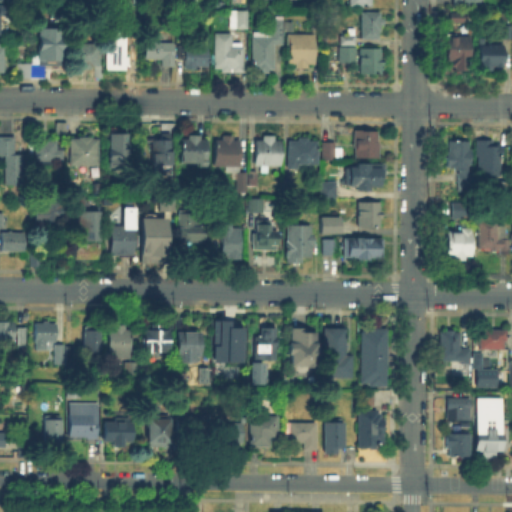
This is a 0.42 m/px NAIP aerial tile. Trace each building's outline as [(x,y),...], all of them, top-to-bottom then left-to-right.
[(245,9),(227,9),(227,27),(245,27),(245,9)] [(137,12),(137,27),(124,27),(125,12),(137,12)] [(214,35),(233,35),(233,43),(237,43),(238,12),(246,12),(246,73),(224,73),(214,65),(214,35)] [(362,14),(382,14),(382,39),(362,39),(362,14)] [(272,35),(272,21),(284,21),(284,47),(276,47),(276,72),(254,72),(254,35),(272,35)] [(45,81),(13,81),(13,65),(36,65),(36,31),(64,31),(63,66),(45,66),(45,81)] [(107,31),(127,31),(126,66),(107,66),(107,31)] [(342,35),(356,35),(355,62),(341,62),(342,35)] [(316,36),(316,67),(289,67),(289,36),(316,36)] [(446,63),(447,38),(471,39),(471,63),(446,63)] [(100,45),(100,68),(77,68),(77,44),(100,45)] [(477,69),(478,44),(505,44),(505,69),(477,69)] [(146,45),(173,45),(173,64),(146,64),(146,45)] [(180,67),(180,47),(208,47),(208,67),(180,67)] [(381,51),(381,74),(360,73),(361,51),(381,51)] [(378,133),(378,159),(355,159),(355,133),(378,133)] [(110,168),(110,135),(129,135),(129,168),(110,168)] [(0,157),(0,139),(14,139),(14,155),(26,155),(26,185),(6,185),(6,157),(0,157)] [(70,166),(70,139),(99,140),(99,166),(70,166)] [(216,170),(216,139),(242,139),(242,178),(247,178),(246,198),(237,198),(238,170),(216,170)] [(181,165),(181,140),(208,140),(208,165),(181,165)] [(61,141),(61,161),(34,161),(34,141),(61,141)] [(152,176),(152,142),(173,142),(172,176),(152,176)] [(255,166),(255,142),(283,143),(283,166),(255,166)] [(321,143),(321,169),(288,169),(288,142),(321,142),(321,143)] [(478,142),(503,143),(502,176),(478,176),(478,142)] [(321,160),(321,143),(342,143),(342,160),(321,160)] [(459,170),(447,170),(448,143),(472,143),(471,184),(459,184),(459,170)] [(346,167),(385,167),(384,186),(345,186),(346,167)] [(249,187),(249,173),(258,173),(258,187),(249,187)] [(321,200),(321,183),(338,183),(338,200),(321,200)] [(509,183),(509,194),(500,194),(500,183),(509,183)] [(159,210),(159,197),(174,197),(174,210),(159,210)] [(262,200),(262,212),(252,212),(252,200),(262,200)] [(38,201),(64,201),(64,225),(38,225),(38,201)] [(452,221),(452,202),(468,202),(468,221),(452,221)] [(359,205),(381,205),(381,227),(359,227),(359,205)] [(79,242),(79,213),(99,213),(99,259),(76,259),(76,242),(79,242)] [(140,258),(140,213),(169,213),(169,258),(140,258)] [(178,243),(179,214),(206,214),(206,243),(178,243)] [(341,219),(341,234),(322,234),(322,219),(341,219)] [(256,222),(275,222),(275,251),(256,251),(256,222)] [(502,224),(502,228),(509,228),(509,255),(498,255),(498,250),(477,250),(478,224),(502,224)] [(111,227),(133,227),(132,256),(110,256),(111,227)] [(287,227),(312,228),(312,263),(287,262),(287,227)] [(221,260),(221,229),(241,229),(241,260),(221,260)] [(465,257),(465,262),(453,262),(453,257),(447,257),(447,232),(473,232),(473,258),(465,257)] [(2,233),(24,233),(24,252),(2,252),(2,233)] [(331,253),(330,237),(319,237),(320,253),(331,253)] [(324,241),(336,241),(336,256),(324,256),(324,241)] [(344,241),(383,241),(383,258),(344,258),(344,241)] [(209,319),(224,319),(223,326),(238,326),(238,361),(208,360),(209,319)] [(0,323),(13,323),(13,339),(0,339),(0,323)] [(56,324),(55,344),(47,344),(47,350),(36,350),(37,323),(56,324)] [(23,344),(23,325),(14,325),(15,344),(23,344)] [(84,325),(99,325),(99,355),(84,354),(84,325)] [(162,325),(162,330),(170,330),(170,354),(143,353),(143,330),(150,330),(150,325),(162,325)] [(286,367),(286,327),(310,328),(310,367),(286,367)] [(108,354),(108,329),(131,329),(131,358),(116,358),(116,354),(108,354)] [(258,369),(258,329),(274,329),(274,369),(258,369)] [(347,330),(347,356),(351,356),(351,379),(323,378),(323,330),(347,330)] [(436,361),(436,330),(456,330),(456,346),(467,346),(467,361),(436,361)] [(360,331),(387,331),(387,387),(360,387),(360,331)] [(475,331),(506,331),(506,350),(475,350),(475,331)] [(176,362),(176,332),(201,332),(200,362),(176,362)] [(65,350),(65,365),(56,365),(56,347),(65,347),(65,350)] [(65,365),(65,350),(74,350),(74,369),(65,369),(65,365)] [(470,366),(470,351),(479,351),(479,366),(470,366)] [(259,383),(260,361),(246,360),(246,382),(259,383)] [(127,363),(136,363),(136,372),(127,372),(127,363)] [(494,367),(494,385),(469,385),(469,367),(494,367)] [(68,432),(68,399),(93,399),(92,432),(68,432)] [(469,400),(469,420),(447,420),(447,400),(469,400)] [(357,449),(358,412),(384,412),(384,449),(357,449)] [(177,413),(206,413),(206,435),(177,435),(177,413)] [(44,417),(61,417),(61,446),(44,446),(44,417)] [(168,417),(167,448),(149,447),(149,417),(168,417)] [(250,446),(250,418),(280,418),(280,446),(250,446)] [(124,441),(124,448),(112,447),(112,441),(101,441),(101,421),(134,421),(134,441),(124,441)] [(220,444),(220,422),(243,422),(243,444),(220,444)] [(325,424),(345,424),(345,445),(336,444),(336,453),(325,453),(325,424)] [(288,426),(316,426),(316,449),(303,449),(303,445),(288,445),(288,426)] [(475,454),(476,429),(503,429),(503,454),(475,454)] [(469,435),(469,457),(447,457),(447,435),(469,435)]
